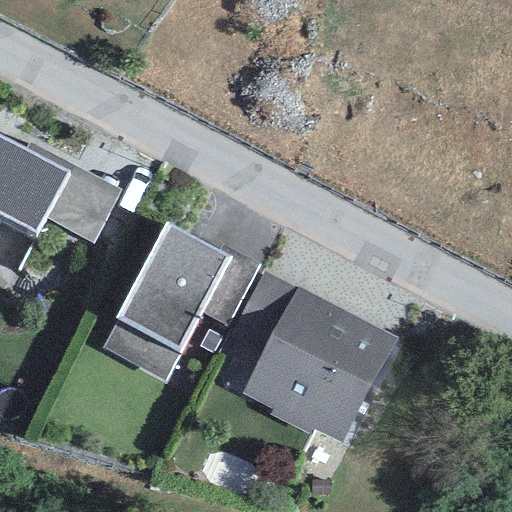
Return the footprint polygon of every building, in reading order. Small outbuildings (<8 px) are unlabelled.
[(0,216),(35,232),(44,216),(67,172),(25,151),(0,137),(0,216)] [(120,190),(29,143),(25,151),(67,172),(44,216),(93,243),(120,190)] [(103,347),(166,383),(181,357),(178,354),(198,313),(228,259),(217,253),(165,222),(114,318),(118,320),(103,347)] [(198,313),(226,328),(261,265),(222,244),(217,253),(228,259),(198,313)] [(294,288),(265,272),(233,332),(262,347),(294,288)] [(262,347),(242,394),(340,444),(397,340),(294,288),(262,347)]
